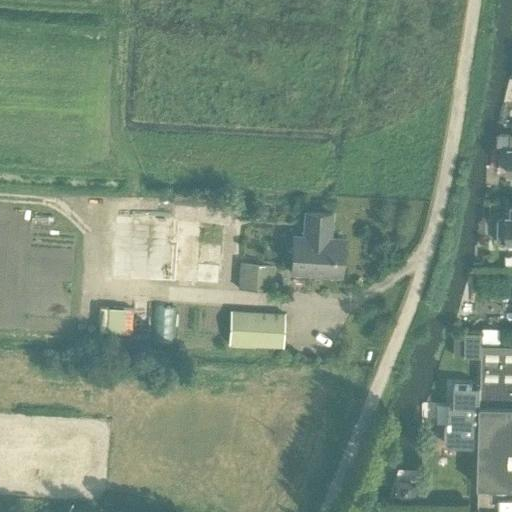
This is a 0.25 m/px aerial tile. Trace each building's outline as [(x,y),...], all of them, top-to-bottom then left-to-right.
[(498,216),(498,232),(498,241),(505,242),(505,244),(511,243),(511,201),(508,201),(508,217),(498,216)] [(340,275),(343,237),(329,236),(331,213),(305,211),(303,235),(293,234),(290,272),(340,275)] [(240,261),(239,287),(273,289),(275,263),(240,261)] [(228,343),(283,346),(284,312),(230,309),(228,343)] [(481,356),(482,343),(482,332),(466,331),(466,334),(455,334),(454,354),(465,355),(481,356)] [(511,486),(511,344),(482,343),(481,356),(481,385),(479,444),(478,485),(511,486)] [(479,444),(481,385),(455,384),(454,404),(449,404),(449,424),(446,424),(445,444),(479,444)] [(410,482),(398,481),(398,499),(415,499),(416,487),(410,482)]
